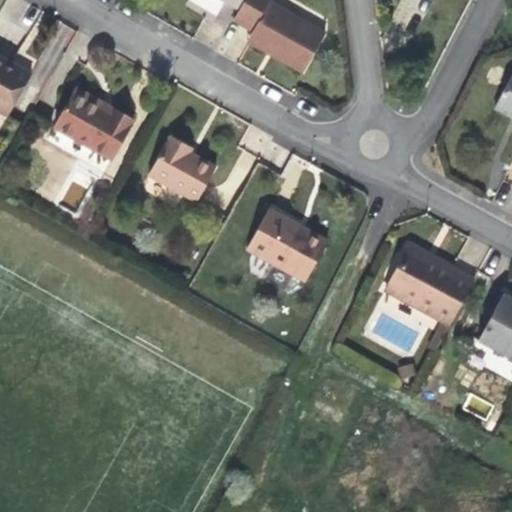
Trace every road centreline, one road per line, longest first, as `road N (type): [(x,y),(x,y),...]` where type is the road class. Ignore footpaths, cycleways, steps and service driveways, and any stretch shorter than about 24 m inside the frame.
road 1 (residential): [(341,147),(80,0)]
road 2 (residential): [(487,0),(429,112),(401,137)]
road 3 (residential): [(389,168),(511,238)]
